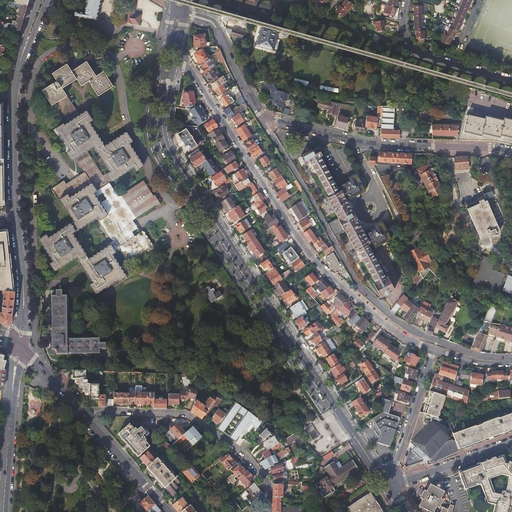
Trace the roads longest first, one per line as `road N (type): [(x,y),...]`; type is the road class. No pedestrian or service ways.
road 1 (secondary): [(163,113),(169,152),(386,482)]
road 2 (unclassified): [(174,64),(191,72),(318,263),(381,321),(434,349)]
road 3 (unclassified): [(511,151),(366,144),(263,118),(213,23),(184,13)]
road 4 (tertiary): [(26,43),(13,96),(23,288),(18,346)]
road 5 (unclassified): [(83,414),(190,416),(245,455),(267,483),(268,511)]
road 6 (residential): [(406,0),(403,23),(415,51),(511,80)]
road 7 (unclassified): [(386,482),(434,349)]
road 8 (unclassified): [(511,443),(386,482)]
road 9 (tertiary): [(83,414),(168,511)]
